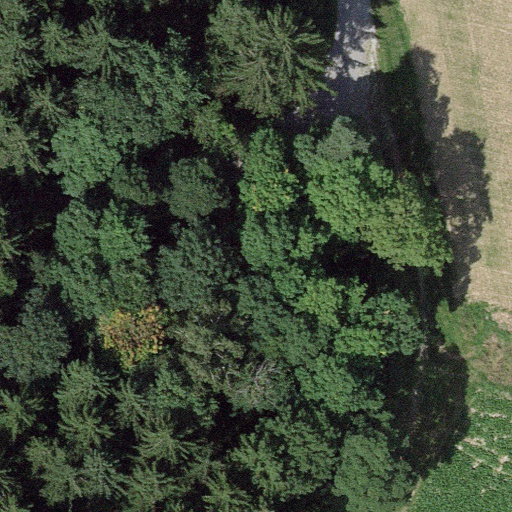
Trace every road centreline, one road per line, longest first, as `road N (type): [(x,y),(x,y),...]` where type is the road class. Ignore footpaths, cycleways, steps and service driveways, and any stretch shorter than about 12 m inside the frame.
road 1 (track): [(358,0),(395,175),(424,247),(440,319),(424,419),(381,511)]
road 2 (track): [(364,27),(341,91),(298,144),(238,182),(159,210),(0,224)]
